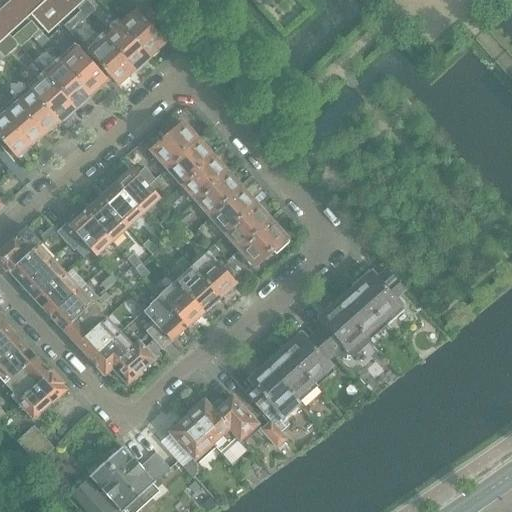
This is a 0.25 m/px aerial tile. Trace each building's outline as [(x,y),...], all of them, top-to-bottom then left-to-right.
[(9,0),(0,9),(0,43),(30,16),(47,35),(83,2),(81,0),(9,0)] [(95,9),(86,0),(85,0),(83,3),(77,9),(79,11),(78,12),(84,19),(95,9)] [(159,23),(140,1),(115,23),(124,32),(123,33),(128,38),(133,40),(137,45),(138,49),(146,58),(152,57),(158,52),(158,47),(163,43),(151,30),(159,23)] [(84,20),(84,19),(78,12),(62,26),(69,33),(84,20)] [(115,24),(100,37),(108,46),(113,52),(117,54),(122,59),(123,63),(131,72),(132,71),(138,71),(142,67),(143,61),(146,58),(138,49),(137,45),(133,40),(128,38),(123,33),(124,32),(115,23),(115,24)] [(47,41),(38,31),(31,37),(40,47),(47,41)] [(108,46),(100,37),(85,51),(116,85),(118,84),(122,85),(127,81),(128,75),(130,73),(131,72),(123,63),(122,59),(117,54),(113,52),(108,46)] [(80,86),(89,96),(93,95),(98,90),(100,85),(105,80),(73,46),(58,59),(64,66),(64,67),(71,75),(75,76),(80,82),(80,86)] [(56,61),(43,73),(49,80),(48,81),(55,88),(59,90),(64,95),(65,99),(74,109),(77,109),(83,104),(83,100),(87,96),(89,96),(80,86),(80,82),(75,76),(71,75),(64,67),(64,66),(58,59),(56,61)] [(49,80),(43,73),(27,87),(57,123),(58,122),(62,123),(67,118),(68,113),(72,109),(74,109),(65,99),(64,95),(59,90),(55,88),(48,81),(49,80)] [(43,135),(57,123),(27,87),(13,99),(43,135)] [(0,110),(30,146),(43,135),(13,99),(0,110)] [(0,139),(16,158),(30,146),(0,110),(0,139)] [(147,154),(161,170),(178,155),(178,153),(181,149),(184,150),(196,139),(182,123),(147,154)] [(199,166),(211,155),(212,154),(203,144),(201,146),(197,142),(198,141),(196,139),(184,150),(181,149),(178,153),(178,155),(161,170),(167,176),(176,186),(192,172),(192,169),(196,166),(199,166)] [(0,162),(8,172),(9,172),(15,166),(3,152),(0,154),(0,162)] [(176,186),(190,202),(207,188),(207,185),(210,182),(213,182),(225,171),(226,170),(217,161),(216,162),(212,158),(213,157),(211,155),(199,166),(196,166),(192,169),(192,172),(176,186)] [(26,179),(21,173),(15,166),(9,172),(19,184),(26,179)] [(145,185),(137,175),(131,169),(126,174),(122,174),(116,179),(115,184),(143,215),(159,201),(153,194),(150,191),(145,185)] [(145,185),(151,179),(143,170),(137,175),(145,185)] [(190,202),(205,219),(221,204),(221,201),(225,198),(228,198),(240,188),(240,187),(232,177),(230,178),(226,174),(227,174),(225,171),(213,182),(210,182),(207,185),(207,188),(190,202)] [(160,188),(153,181),(151,179),(145,185),(150,191),(153,194),(160,188)] [(128,229),(143,215),(115,184),(110,188),(106,188),(100,194),(100,198),(128,229)] [(242,214),(254,204),(255,203),(247,193),(245,195),(241,190),(240,188),(228,198),(225,198),(221,201),(221,204),(205,219),(220,235),(236,220),(236,217),(240,214),(242,214)] [(166,208),(175,199),(172,195),(162,204),(166,208)] [(112,243),(128,229),(100,198),(95,202),(91,202),(85,208),(84,212),(112,243)] [(257,231),(269,220),(270,219),(261,210),(259,211),(255,207),(256,206),(254,204),(242,214),(240,214),(236,217),(236,220),(220,235),(226,243),(234,251),(251,237),(251,234),(254,231),(257,231)] [(101,254),(112,243),(84,212),(75,220),(75,224),(70,228),(83,243),(95,257),(100,253),(101,254)] [(175,218),(181,225),(189,219),(182,212),(175,218)] [(181,225),(175,218),(174,217),(166,223),(175,233),(182,226),(181,225)] [(271,223),(269,220),(257,231),(254,231),(251,234),(251,237),(234,251),(251,270),(272,251),(275,254),(288,242),(283,237),(285,235),(276,226),(274,228),(270,224),(271,223)] [(83,243),(70,228),(67,226),(57,235),(73,252),(74,251),(81,244),(83,243)] [(43,241),(46,239),(54,232),(50,228),(40,238),(43,241)] [(38,246),(39,245),(25,230),(19,235),(21,237),(18,240),(16,238),(0,252),(0,264),(8,273),(10,271),(11,272),(38,246)] [(197,231),(191,236),(194,240),(196,242),(202,237),(197,231)] [(54,232),(46,239),(51,245),(59,237),(54,232)] [(151,254),(155,251),(147,241),(143,245),(151,254)] [(83,257),(88,252),(81,244),(74,251),(82,260),(84,258),(83,257)] [(22,288),(52,261),(38,246),(11,272),(14,275),(13,276),(14,278),(14,280),(22,288)] [(211,258),(218,252),(213,246),(206,252),(207,254),(211,258)] [(89,264),(94,259),(88,252),(83,257),(84,258),(89,264)] [(207,254),(206,252),(205,252),(188,267),(216,297),(217,299),(227,291),(227,287),(232,283),(231,281),(224,273),(220,269),(211,258),(207,254)] [(133,255),(127,260),(135,269),(139,265),(141,264),(133,255)] [(182,272),(172,281),(199,311),(201,313),(211,305),(211,301),(216,297),(188,267),(182,259),(175,265),(182,272)] [(36,299),(64,274),(52,261),(22,288),(28,294),(30,294),(32,296),(33,296),(36,299)] [(231,281),(237,275),(226,263),(220,269),(224,273),(231,281)] [(140,265),(139,265),(135,269),(143,279),(148,275),(140,265)] [(359,284),(353,289),(366,303),(365,306),(369,311),(372,311),(385,326),(403,310),(403,303),(398,297),(403,292),(384,271),(375,279),(370,274),(369,274),(368,273),(357,282),(359,284)] [(49,317),(79,290),(64,274),(36,299),(40,303),(39,304),(40,305),(40,308),(49,317)] [(116,281),(111,275),(99,285),(105,292),(116,281)] [(133,287),(126,279),(121,284),(128,292),(133,287)] [(172,281),(157,295),(185,328),(195,319),(195,315),(199,311),(172,281)] [(64,330),(92,304),(97,300),(83,285),(79,290),(49,317),(56,325),(59,325),(60,326),(61,326),(64,330)] [(368,341),(385,326),(372,311),(369,311),(365,306),(366,303),(353,289),(352,287),(341,297),(343,298),(336,304),(348,319),(348,322),(352,326),(355,326),(368,341)] [(105,293),(97,300),(101,305),(109,298),(105,293)] [(143,311),(154,324),(168,339),(172,335),(176,335),(185,328),(157,295),(146,305),(147,306),(142,310),(143,311)] [(322,323),(313,331),(333,353),(340,360),(347,354),(350,357),(368,341),(355,326),(352,326),(348,322),(348,319),(336,304),(334,303),(324,312),(326,314),(324,315),(327,318),(324,321),(319,316),(318,317),(322,323)] [(75,346),(105,319),(92,304),(64,330),(68,333),(67,334),(68,336),(68,338),(75,346)] [(124,328),(132,320),(129,317),(121,325),(124,328)] [(91,358),(118,333),(105,319),(75,346),(82,354),(86,354),(87,355),(87,354),(91,358)] [(168,339),(154,324),(145,332),(160,349),(170,341),(168,339)] [(3,326),(0,329),(0,359),(17,344),(14,340),(15,339),(11,335),(12,332),(8,327),(4,327),(3,326)] [(324,361),(333,353),(313,331),(304,338),(300,333),(298,334),(303,340),(299,343),(296,340),(295,341),(293,339),(283,348),(284,350),(297,364),(300,364),(304,369),(304,372),(317,386),(333,372),(324,361)] [(112,367),(132,348),(118,333),(91,358),(94,362),(93,363),(94,364),(93,365),(103,375),(112,367)] [(138,343),(132,348),(112,367),(126,384),(154,360),(154,359),(159,354),(149,344),(144,349),(138,343)] [(21,346),(20,347),(17,344),(0,359),(0,386),(1,387),(35,356),(28,349),(24,349),(21,346)] [(266,363),(268,365),(280,379),(283,379),(287,384),(287,386),(300,401),(317,386),(304,372),(304,369),(300,364),(297,364),(284,350),(278,356),(276,354),(266,363)] [(15,402),(17,404),(50,373),(49,371),(45,374),(42,371),(44,370),(41,367),(42,364),(35,356),(1,387),(15,402)] [(246,394),(245,394),(245,395),(246,395),(264,415),(280,433),(289,425),(286,422),(304,406),(300,401),(287,386),(287,384),(283,379),(280,379),(268,365),(261,371),(259,369),(249,378),(251,380),(249,382),(253,387),(246,394)] [(50,373),(17,404),(32,420),(66,389),(50,373)] [(217,400),(209,407),(236,438),(240,443),(258,427),(232,397),(222,406),(217,400)] [(236,438),(209,407),(203,401),(196,408),(194,406),(187,412),(188,414),(186,417),(212,446),(219,454),(236,438)] [(211,446),(212,446),(186,417),(168,433),(169,434),(159,443),(191,480),(202,471),(194,462),(211,446)] [(277,448),(285,440),(270,423),(261,431),(277,448)] [(26,451),(41,437),(33,429),(18,443),(26,451)] [(38,465),(53,451),(41,437),(26,451),(38,465)] [(154,454),(139,468),(121,449),(90,477),(104,492),(108,496),(122,511),(137,511),(158,492),(152,486),(169,470),(154,454)] [(24,482),(37,471),(20,453),(8,465),(24,482)] [(86,481),(70,496),(85,511),(91,511),(108,496),(104,492),(100,495),(86,481)]
